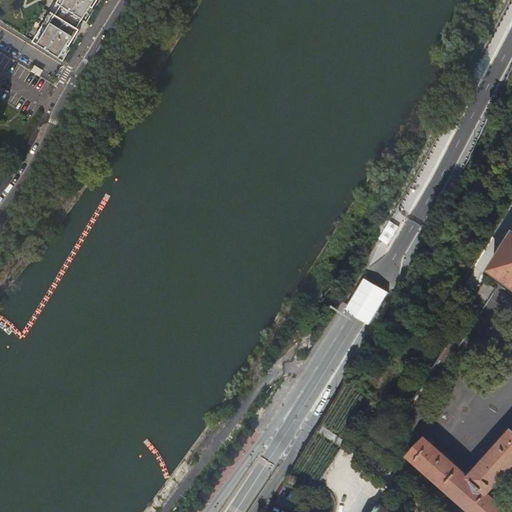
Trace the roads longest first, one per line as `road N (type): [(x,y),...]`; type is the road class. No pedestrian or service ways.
road 1 (primary): [(511,34),(373,292)]
road 2 (primary): [(229,511),(373,292)]
road 3 (unclassified): [(333,333),(312,335),(265,377),(164,511)]
road 4 (primary): [(255,511),(367,326),(373,292)]
road 5 (primary): [(333,333),(212,511)]
road 6 (tertiary): [(76,81),(35,164),(0,211)]
